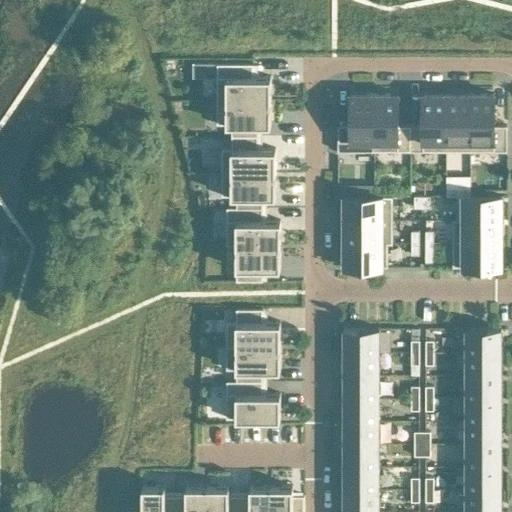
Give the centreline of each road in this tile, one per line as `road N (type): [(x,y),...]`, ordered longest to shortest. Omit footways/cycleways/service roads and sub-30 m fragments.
road 1 (residential): [(511,66),(320,69),(313,288)]
road 2 (residential): [(511,289),(313,288)]
road 3 (residential): [(314,457),(313,288)]
